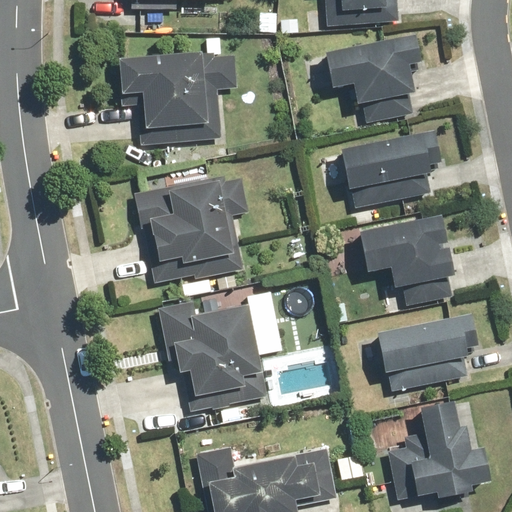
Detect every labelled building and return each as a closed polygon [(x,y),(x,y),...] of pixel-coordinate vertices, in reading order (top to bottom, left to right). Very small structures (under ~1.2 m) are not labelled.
[(334,0),(334,15),(361,15),(361,20),(393,21),(393,0),(334,0)] [(165,11),(136,11),(136,34),(165,34),(165,11)] [(410,113),(407,95),(402,75),(415,72),(407,38),(315,60),(323,92),(344,87),(349,109),(358,107),(363,125),(410,113)] [(231,59),(218,59),(217,39),(202,39),(202,59),(116,61),(117,98),(136,98),(136,143),(215,141),(214,94),(232,93),(231,59)] [(423,175),(434,172),(426,134),(334,155),(347,211),(427,194),(423,175)] [(132,195),(138,230),(144,229),(154,286),(239,271),(229,215),(247,212),(241,177),(132,195)] [(448,303),(439,246),(444,245),(440,221),(352,235),(359,275),(383,271),(390,312),(448,303)] [(245,305),(190,316),(188,305),(156,312),(162,337),(170,379),(180,377),(188,417),(264,401),(245,305)] [(458,358),(471,354),(468,345),(473,345),(467,317),(462,318),(369,340),(383,397),(462,378),(458,358)] [(453,430),(448,406),(415,412),(425,461),(407,464),(405,450),(384,454),(393,501),(483,482),(476,450),(465,452),(461,429),(453,430)] [(293,511),(293,508),(333,501),(324,453),(232,470),(227,446),(194,453),(204,511),(293,511)] [(358,457),(336,460),(338,482),(361,479),(358,457)]
